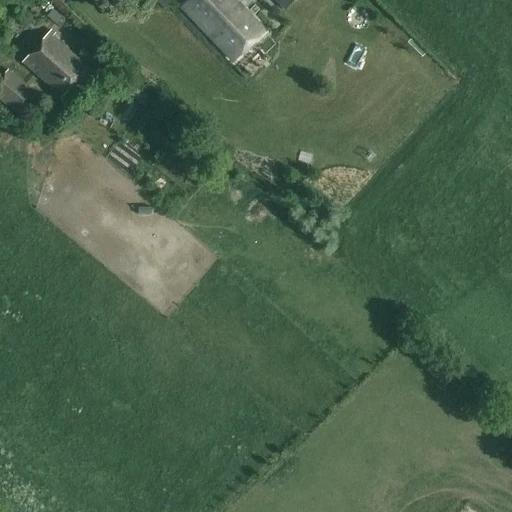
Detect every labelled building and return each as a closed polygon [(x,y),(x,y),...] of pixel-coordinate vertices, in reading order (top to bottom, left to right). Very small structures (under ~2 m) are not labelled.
[(153,0),(163,10),(173,0),(153,0)] [(264,33),(233,0),(189,0),(181,8),(233,61),(264,33)] [(61,98),(87,69),(48,34),(22,64),(61,98)] [(79,55),(91,65),(99,56),(87,46),(79,55)] [(37,94),(7,69),(0,78),(0,101),(19,118),(37,94)]
